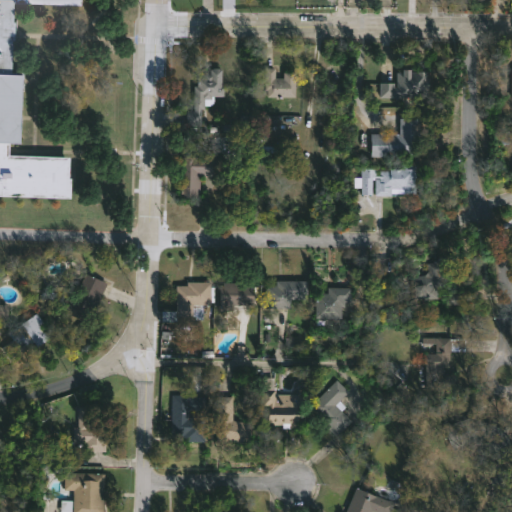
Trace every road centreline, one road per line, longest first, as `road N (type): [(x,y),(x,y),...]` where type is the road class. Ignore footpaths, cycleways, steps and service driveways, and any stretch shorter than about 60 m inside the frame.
road 1 (residential): [(470,29),(470,168),(500,245),(507,378)]
road 2 (residential): [(511,29),(158,27)]
road 3 (residential): [(481,206),(389,244),(147,242)]
road 4 (tertiary): [(158,0),(147,318)]
road 5 (residential): [(147,318),(143,511)]
road 6 (tertiary): [(147,318),(118,357),(91,372),(53,389),(0,397)]
road 7 (residential): [(296,483),(145,482)]
